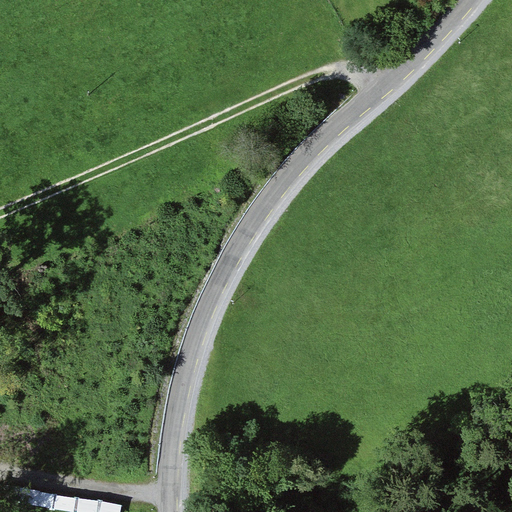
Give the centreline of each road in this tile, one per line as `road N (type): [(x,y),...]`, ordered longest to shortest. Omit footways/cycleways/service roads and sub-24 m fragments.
road 1 (unclassified): [(469,0),(289,178),(238,247),(181,394),(169,511)]
road 2 (track): [(0,214),(325,71),(389,83)]
road 3 (track): [(167,496),(0,472)]
